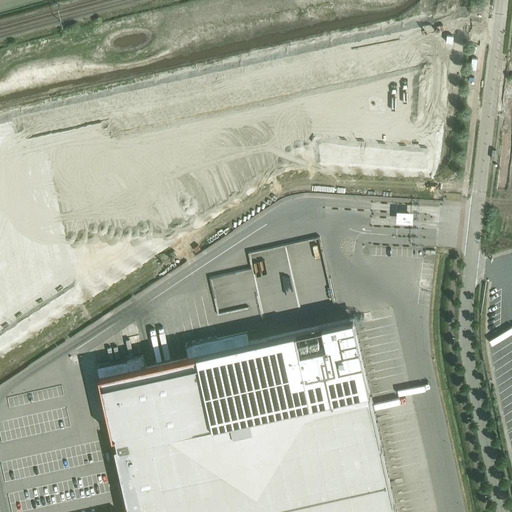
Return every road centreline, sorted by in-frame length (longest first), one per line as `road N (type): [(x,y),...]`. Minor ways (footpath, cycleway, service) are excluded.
road 1 (unclassified): [(501,511),(465,332),(502,0)]
road 2 (unknown): [(331,208),(270,215),(68,348),(80,393)]
road 3 (unknown): [(52,511),(114,497),(114,465),(0,488)]
